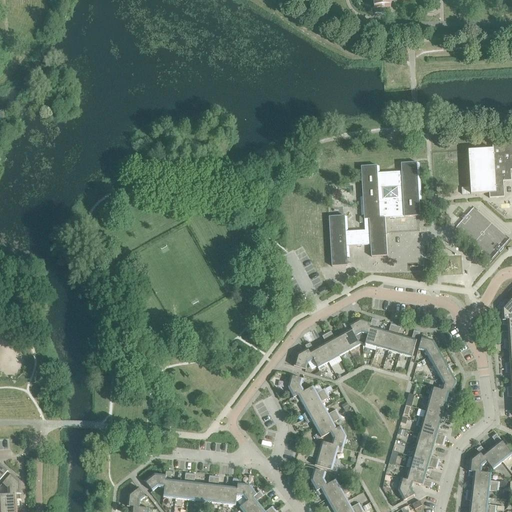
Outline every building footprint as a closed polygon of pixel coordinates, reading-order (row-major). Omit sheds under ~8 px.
[(372,0),(373,8),(390,7),(389,0),(394,0),(394,1),(404,0),(372,0)] [(468,151),(470,195),(489,194),(489,199),(504,198),(503,182),(511,181),(510,171),(511,170),(511,143),(492,145),(492,150),(468,151)] [(384,219),(419,217),(416,163),(400,164),(401,172),(377,174),(376,166),(360,167),(363,217),(364,223),(364,231),(345,232),(344,217),(328,218),(331,267),(347,266),(346,247),(370,246),(371,257),(387,257),(384,219)] [(501,309),(502,321),(511,320),(511,302),(509,300),(501,309)] [(372,319),(370,324),(371,324),(367,336),(364,345),(376,348),(381,331),(374,329),(377,320),(372,319)] [(359,320),(349,326),(355,337),(361,334),(367,336),(371,324),(370,324),(359,320)] [(507,326),(507,333),(511,332),(511,320),(502,321),(502,326),(507,326)] [(347,332),(340,336),(349,351),(360,345),(355,337),(349,326),(347,322),(342,324),(347,332)] [(388,333),(381,331),(376,348),(388,352),(395,326),(390,324),(388,333)] [(400,327),(395,326),(388,352),(399,355),(404,338),(397,336),(400,327)] [(330,331),(325,334),(339,357),(349,351),(340,336),(334,339),(330,331)] [(411,340),(404,338),(399,355),(411,358),(419,332),(413,331),(411,340)] [(503,340),(503,345),(511,344),(511,332),(507,333),(508,340),(503,340)] [(326,344),(319,347),(328,363),(339,357),(325,334),(321,336),(326,344)] [(424,352),(427,358),(438,352),(433,341),(421,338),(418,350),(424,352)] [(304,346),(306,350),(307,350),(313,361),(317,369),(328,363),(319,347),(313,351),(309,343),(304,346)] [(508,350),(509,357),(511,356),(511,344),(503,345),(504,350),(508,350)] [(307,350),(306,350),(296,355),(293,367),(305,371),(307,364),(313,361),(307,350)] [(427,358),(439,379),(450,373),(438,352),(427,358)] [(442,385),(441,391),(440,391),(453,395),(453,394),(456,383),(450,373),(439,379),(442,385)] [(287,388),(293,399),(304,392),(301,387),(302,380),(290,377),(287,388)] [(299,401),(303,407),(326,394),(324,389),(316,394),(313,387),(304,392),(293,399),(295,403),(299,401)] [(431,388),(428,400),(445,405),(447,398),(456,401),(457,396),(453,394),(453,395),(440,391),(441,391),(431,388)] [(302,415),(304,420),(324,409),(321,402),(329,398),(326,394),(303,407),(306,413),(302,415)] [(428,400),(425,412),(451,419),(452,414),(443,412),(445,405),(428,400)] [(311,422),(315,428),(338,415),(336,410),(328,415),(324,409),(304,420),(307,424),(311,422)] [(418,417),(417,422),(439,428),(441,421),(449,424),(451,419),(425,412),(423,418),(418,417)] [(317,441),(330,434),(329,434),(336,430),(336,429),(333,423),(341,419),(338,415),(315,428),(318,434),(314,436),(317,441)] [(420,428),(418,435),(444,442),(445,437),(437,435),(439,428),(417,422),(415,427),(420,428)] [(332,439),(331,445),(331,446),(343,449),(346,438),(340,427),(336,429),(336,430),(329,434),(330,434),(332,439)] [(496,444),(491,449),(502,463),(511,455),(495,434),(491,437),(496,444)] [(418,435),(415,446),(432,451),(434,444),(443,447),(444,442),(418,435)] [(310,447),(309,452),(335,459),(337,453),(342,454),(343,449),(331,446),(331,445),(321,442),(319,450),(310,447)] [(415,446),(412,458),(438,465),(439,460),(430,458),(432,451),(415,446)] [(475,450),(478,453),(479,453),(487,463),(486,463),(492,471),(502,463),(491,449),(485,453),(480,446),(475,450)] [(335,459),(309,452),(308,457),(316,459),(314,466),(336,473),(338,467),(333,466),(335,459)] [(469,460),(468,472),(481,474),(481,473),(481,467),(486,463),(487,463),(479,453),(478,453),(469,460)] [(412,458),(408,469),(426,474),(428,467),(436,470),(438,465),(412,458)] [(408,469),(405,481),(412,483),(412,484),(431,489),(432,484),(424,481),(426,474),(408,469)] [(310,482),(316,492),(327,486),(326,485),(324,480),(325,473),(313,470),(310,482)] [(163,498),(175,500),(177,482),(170,481),(171,472),(166,471),(165,476),(164,489),(163,498)] [(472,478),(471,485),(498,488),(499,483),(490,482),(491,474),(481,473),(481,474),(468,472),(467,477),(472,478)] [(175,500),(187,501),(190,474),(185,474),(184,483),(177,482),(175,500)] [(193,507),(198,507),(201,485),(194,484),(195,475),(190,474),(187,501),(194,502),(193,507)] [(7,489),(8,495),(20,495),(20,483),(11,475),(2,484),(7,489)] [(158,488),(164,489),(165,476),(154,475),(144,482),(152,492),(158,488)] [(204,503),(211,504),(214,477),(209,476),(208,485),(201,485),(198,507),(203,508),(204,503)] [(211,504),(223,505),(225,487),(218,486),(219,477),(214,477),(211,504)] [(235,507),(236,497),(237,484),(238,480),(233,479),(232,488),(225,487),(223,505),(235,507)] [(405,481),(401,479),(397,491),(403,502),(414,496),(411,490),(412,484),(412,483),(405,481)] [(322,494),(326,500),(349,487),(347,483),(339,487),(335,481),(326,485),(327,486),(316,492),(318,496),(322,494)] [(242,498),(246,503),(256,495),(249,486),(237,484),(236,497),(242,498)] [(466,491),(465,496),(488,499),(489,492),(498,493),(498,488),(471,485),(471,492),(466,491)] [(325,509),(326,511),(329,511),(347,502),(344,496),(352,491),(349,487),(326,500),(329,506),(325,509)] [(128,495),(126,507),(139,509),(139,508),(140,502),(145,498),(137,488),(128,495)] [(238,509),(241,511),(254,511),(260,507),(256,501),(263,496),(260,492),(256,495),(246,503),(238,509)] [(0,508),(16,507),(16,500),(21,500),(20,495),(8,495),(0,495),(0,508)] [(470,501),(469,509),(495,511),(496,507),(487,506),(488,499),(465,496),(465,501),(470,501)] [(411,505),(414,510),(421,506),(419,501),(411,505)] [(353,511),(361,508),(359,504),(351,508),(347,502),(329,511),(353,511)]
